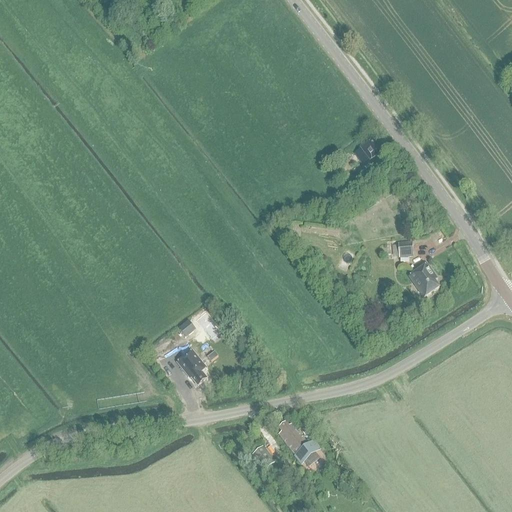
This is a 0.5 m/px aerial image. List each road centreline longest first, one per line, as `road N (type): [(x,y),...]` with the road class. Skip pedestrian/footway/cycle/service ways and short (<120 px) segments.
road 1 (unclassified): [(0,482),(25,459),(91,432),(197,419),(383,378),(509,298)]
road 2 (secondary): [(509,298),(289,0)]
